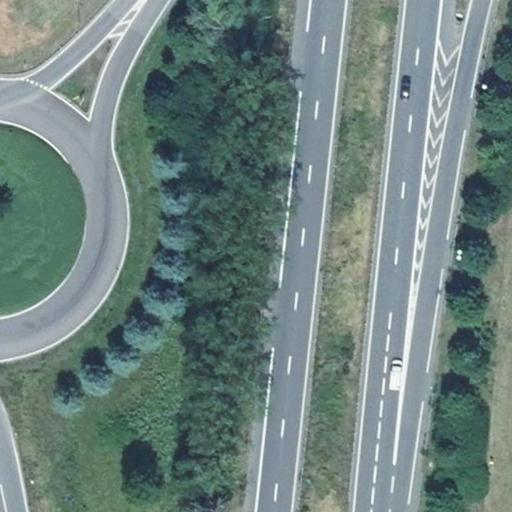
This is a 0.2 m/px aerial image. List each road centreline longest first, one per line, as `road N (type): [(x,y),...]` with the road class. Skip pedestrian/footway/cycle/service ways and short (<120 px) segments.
road 1 (motorway): [(330,0),(272,511)]
road 2 (motorway): [(378,463),(413,383),(483,0)]
road 3 (motorway): [(378,463),(425,0)]
road 4 (tertiary): [(0,335),(52,318),(98,265),(108,231),(96,162)]
road 5 (tertiary): [(96,162),(113,85),(155,0)]
road 6 (tertiary): [(135,0),(10,98)]
